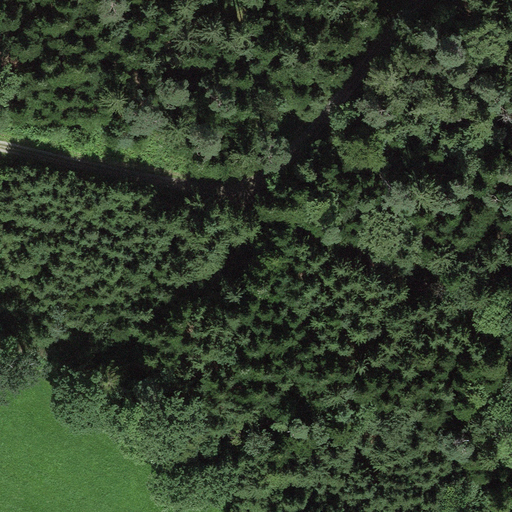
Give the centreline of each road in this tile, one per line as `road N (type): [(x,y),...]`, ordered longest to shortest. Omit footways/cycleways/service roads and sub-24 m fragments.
road 1 (track): [(511,342),(324,209),(0,152)]
road 2 (track): [(419,0),(253,200)]
